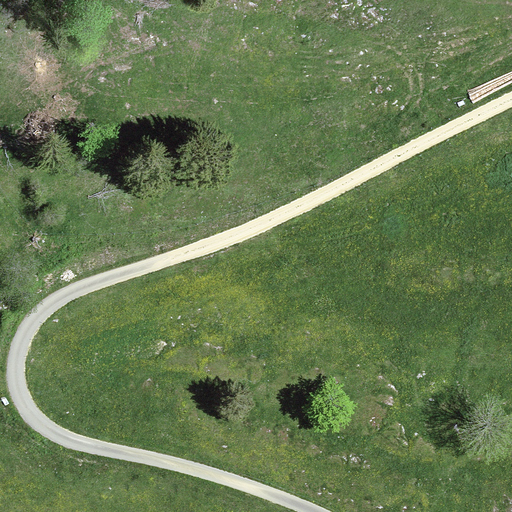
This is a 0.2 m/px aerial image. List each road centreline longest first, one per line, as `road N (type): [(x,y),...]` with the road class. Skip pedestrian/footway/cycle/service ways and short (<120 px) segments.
road 1 (track): [(298,511),(244,486),(35,435),(22,412),(13,378),(31,323),(76,296),(164,265)]
road 2 (track): [(511,101),(259,230),(164,265)]
